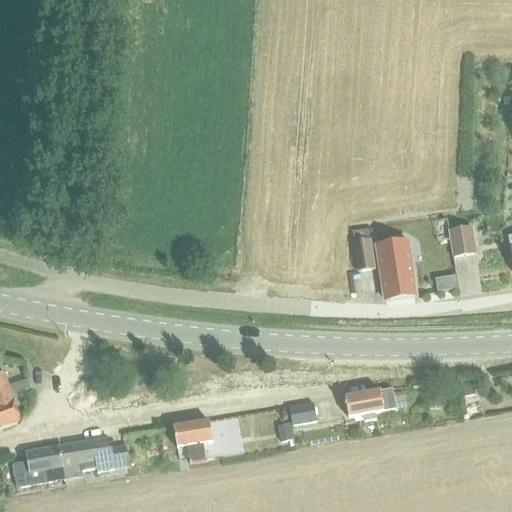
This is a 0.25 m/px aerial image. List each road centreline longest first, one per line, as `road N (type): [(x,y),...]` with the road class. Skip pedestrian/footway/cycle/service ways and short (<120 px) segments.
road 1 (residential): [(64,275),(135,292),(309,310),(511,303)]
road 2 (secondary): [(68,319),(268,344),(511,345)]
road 3 (residential): [(0,450),(60,431),(377,387)]
